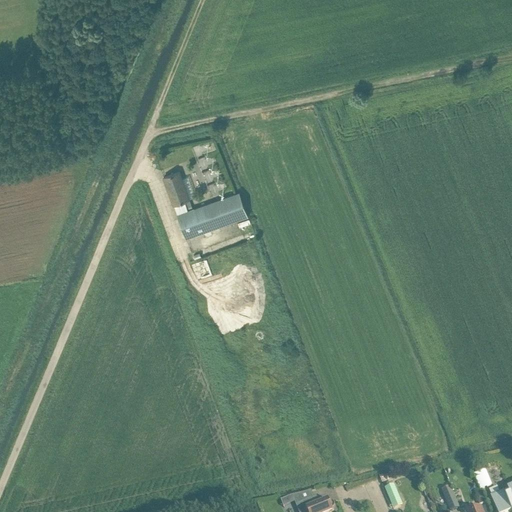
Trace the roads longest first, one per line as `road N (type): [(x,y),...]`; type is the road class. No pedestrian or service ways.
road 1 (unclassified): [(151,123),(0,488)]
road 2 (track): [(201,0),(151,123)]
